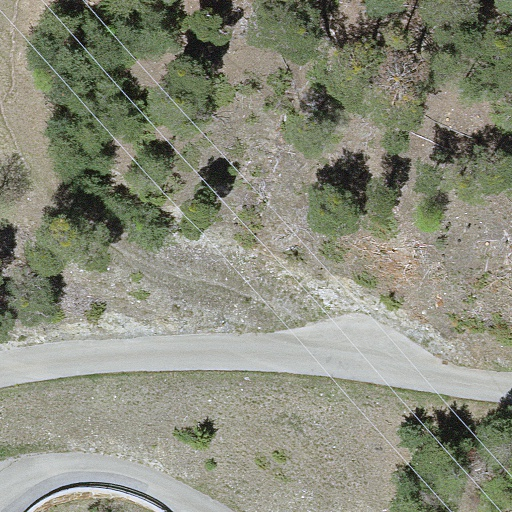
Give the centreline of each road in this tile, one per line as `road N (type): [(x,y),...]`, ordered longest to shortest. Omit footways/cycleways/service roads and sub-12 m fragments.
road 1 (unclassified): [(0,370),(101,356),(278,355),(511,388)]
road 2 (unclassified): [(198,511),(147,483),(95,469),(42,474),(0,498)]
